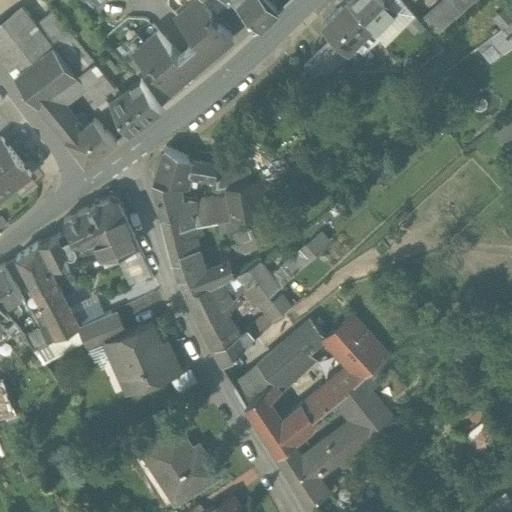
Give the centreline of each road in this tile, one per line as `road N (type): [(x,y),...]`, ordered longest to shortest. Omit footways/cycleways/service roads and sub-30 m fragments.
road 1 (residential): [(292,511),(193,345),(124,157)]
road 2 (residential): [(304,0),(124,157)]
road 3 (residential): [(0,77),(84,187)]
